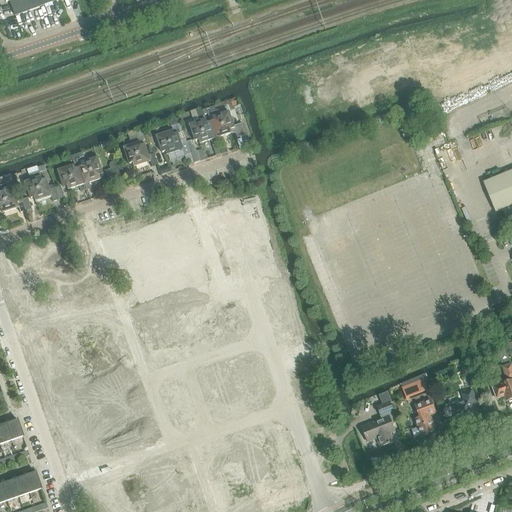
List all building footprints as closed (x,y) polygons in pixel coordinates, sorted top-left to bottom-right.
[(9,0),(13,11),(49,0),(9,0)] [(511,32),(506,15),(419,47),(430,79),(437,76),(440,85),(456,79),(463,101),(472,97),(474,102),(506,90),(507,80),(511,78),(511,32)] [(216,111),(214,107),(210,108),(212,113),(213,118),(214,121),(231,130),(232,134),(235,133),(237,138),(246,135),(242,124),(234,126),(229,112),(220,116),(218,111),(216,111)] [(198,116),(200,122),(190,126),(195,142),(199,141),(207,124),(206,120),(204,115),(203,111),(199,112),(197,113),(198,116)] [(210,123),(216,139),(232,134),(231,130),(214,121),(210,123)] [(207,124),(199,141),(200,144),(216,139),(210,123),(207,124)] [(175,135),(166,152),(167,156),(183,150),(185,156),(191,154),(187,143),(182,145),(178,134),(179,133),(178,130),(173,132),(175,135)] [(137,134),(129,136),(131,141),(138,139),(139,138),(145,136),(143,132),(137,134)] [(162,154),(166,152),(175,135),(173,132),(157,137),(162,154)] [(142,147),(133,164),(134,167),(150,162),(152,167),(158,165),(154,154),(149,156),(145,145),(147,145),(145,136),(139,138),(139,139),(141,143),(142,147)] [(142,147),(141,143),(139,139),(130,142),(130,141),(123,144),(130,165),(133,164),(142,147)] [(192,141),(187,143),(191,154),(196,152),(192,141)] [(225,146),(219,148),(220,150),(221,155),(228,152),(227,152),(225,146)] [(205,160),(202,150),(196,152),(191,154),(194,164),(200,162),(205,160)] [(103,175),(102,172),(97,156),(91,158),(92,161),(82,164),(81,164),(82,167),(100,176),(103,175)] [(100,176),(82,167),(81,164),(82,164),(80,159),(77,160),(79,168),(85,185),(101,179),(100,176)] [(85,185),(79,168),(77,160),(73,161),(74,166),(75,166),(76,170),(67,187),(69,190),(85,185)] [(64,188),(67,187),(76,170),(75,166),(74,166),(58,172),(64,188)] [(115,168),(119,179),(125,177),(121,166),(119,166),(116,167),(115,168)] [(114,181),(119,179),(115,168),(110,169),(114,181)] [(104,171),(105,174),(108,183),(114,181),(110,169),(104,171)] [(511,229),(511,171),(484,183),(496,213),(502,210),(510,230),(511,229)] [(29,175),(31,181),(26,183),(31,199),(35,198),(43,181),(42,178),(41,178),(40,173),(39,172),(29,175)] [(43,181),(35,198),(36,201),(52,196),(53,202),(59,200),(56,192),(55,189),(50,190),(49,187),(47,180),(43,181)] [(0,209),(2,209),(10,192),(9,189),(8,184),(7,184),(0,186),(0,209)] [(2,209),(3,213),(19,207),(21,213),(27,211),(23,199),(17,201),(14,191),(10,192),(2,209)] [(104,294),(71,305),(80,332),(114,321),(104,294)] [(62,305),(30,316),(50,374),(55,372),(69,411),(68,411),(73,426),(100,416),(95,402),(91,403),(77,364),(82,363),(62,305)] [(507,377),(509,382),(501,385),(499,380),(491,383),(497,399),(505,396),(507,402),(509,401),(510,403),(511,401),(511,364),(504,368),(507,377)] [(415,380),(401,385),(403,388),(423,380),(428,392),(432,390),(426,375),(415,380)] [(403,388),(402,388),(404,392),(409,390),(412,398),(428,392),(423,380),(403,388)] [(451,407),(452,408),(444,411),(447,418),(454,415),(457,422),(475,415),(471,404),(477,402),(472,390),(462,394),(465,402),(451,407)] [(398,422),(392,407),(390,404),(393,403),(388,392),(380,395),(384,405),(377,408),(382,420),(362,428),(367,440),(377,436),(382,447),(392,443),(392,441),(389,432),(394,430),(392,424),(398,422)] [(415,420),(418,428),(412,430),(415,437),(421,435),(421,436),(434,431),(428,415),(436,413),(431,400),(417,405),(415,406),(420,418),(415,420)] [(6,424),(12,441),(23,437),(17,420),(10,423),(9,421),(5,422),(6,424)] [(12,441),(6,424),(0,426),(0,444),(0,445),(12,441)] [(24,477),(30,494),(42,490),(36,472),(35,472),(35,473),(28,475),(27,474),(24,475),(24,477)] [(30,494),(24,477),(16,479),(16,478),(12,479),(13,481),(19,498),(30,494)] [(19,498),(13,481),(5,483),(4,482),(1,483),(1,485),(7,502),(19,498)]
